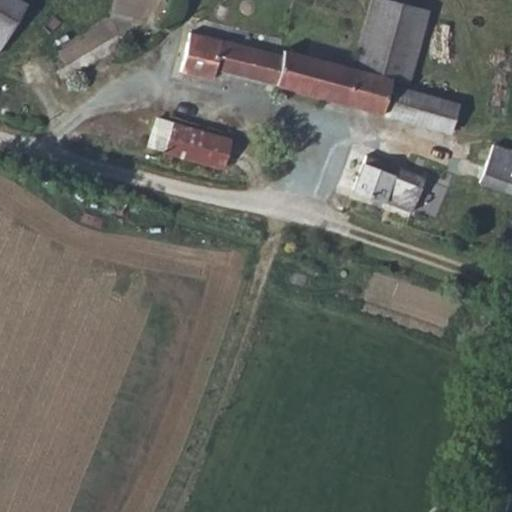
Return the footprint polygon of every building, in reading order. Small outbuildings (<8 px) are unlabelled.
[(0,0),(0,33),(19,1),(16,0),(0,0)] [(370,0),(352,69),(390,79),(407,84),(426,11),(384,0),(370,0)] [(214,70),(274,86),(281,56),(188,32),(179,71),(212,79),(214,70)] [(281,56),(274,86),(449,133),(457,104),(388,85),(390,79),(352,69),(282,50),(281,56)] [(164,151),(164,153),(221,169),(230,139),(155,119),(148,146),(164,151)] [(511,151),(492,145),(478,182),(511,194),(511,151)] [(410,212),(423,178),(365,155),(352,191),(382,202),(382,201),(410,212)]
